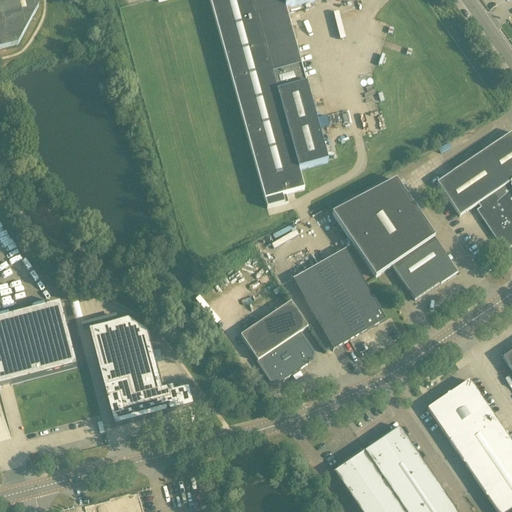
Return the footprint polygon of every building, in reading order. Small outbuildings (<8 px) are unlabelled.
[(0,0),(0,49),(18,45),(39,7),(36,0),(0,0)] [(299,172),(328,164),(285,10),(320,0),(156,0),(158,3),(170,0),(208,0),(264,202),(304,191),(299,172)] [(511,134),(436,184),(459,218),(478,205),(480,209),(476,212),(492,235),(496,232),(508,250),(511,246),(511,134)] [(438,283),(439,285),(456,274),(451,265),(434,240),(435,239),(396,182),(332,215),(375,279),(391,268),(414,302),(431,291),(432,287),(438,283)] [(385,322),(344,251),(292,282),(332,352),(385,322)] [(282,382),(291,377),(308,365),(308,363),(311,360),(313,354),(299,335),(307,329),(290,304),(240,338),(270,383),(276,384),(280,382),(282,382)] [(0,388),(76,368),(59,305),(0,320),(0,388)] [(114,428),(175,412),(192,407),(188,389),(173,393),(172,388),(162,391),(147,334),(127,321),(88,332),(114,428)] [(511,353),(502,360),(511,374),(511,353)] [(511,511),(511,445),(469,382),(427,411),(495,511),(511,511)] [(358,511),(455,511),(400,430),(400,429),(332,475),(333,475),(334,475),(358,511)]
